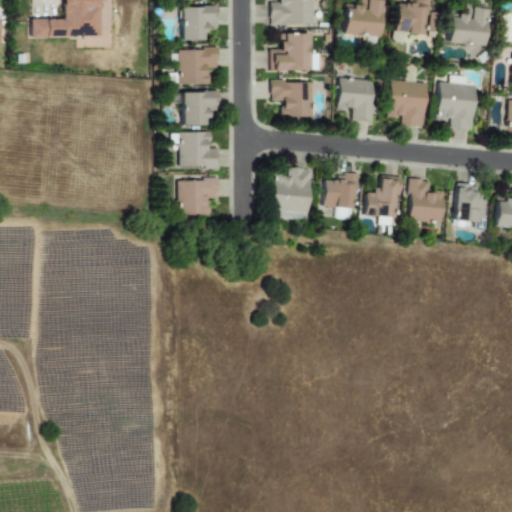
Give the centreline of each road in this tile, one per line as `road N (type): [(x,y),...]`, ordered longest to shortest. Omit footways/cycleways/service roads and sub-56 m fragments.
road 1 (residential): [(511,165),(244,143)]
road 2 (residential): [(246,227),(244,0)]
